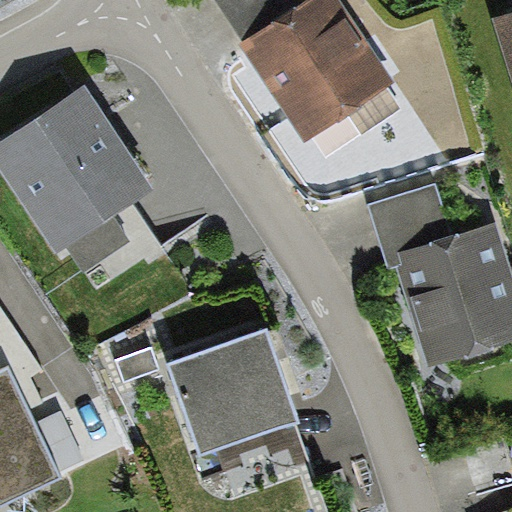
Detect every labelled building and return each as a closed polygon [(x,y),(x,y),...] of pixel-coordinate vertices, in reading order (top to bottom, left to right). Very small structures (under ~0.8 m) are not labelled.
[(285,0),(212,0),(210,2),(301,139),(374,92),(314,0),(294,13),(285,0)] [(511,21),(497,26),(511,75),(511,21)] [(78,97),(0,146),(0,158),(70,268),(113,240),(102,222),(142,196),(78,97)] [(429,361),(511,337),(511,328),(485,234),(442,246),(427,190),(367,207),(383,264),(401,259),(429,361)] [(0,338),(9,333),(0,319),(0,338)] [(0,500),(47,481),(9,390),(34,370),(9,333),(0,338),(0,500)] [(258,340),(165,367),(191,457),(285,430),(258,340)] [(302,396),(302,430),(357,430),(357,395),(302,396)]
